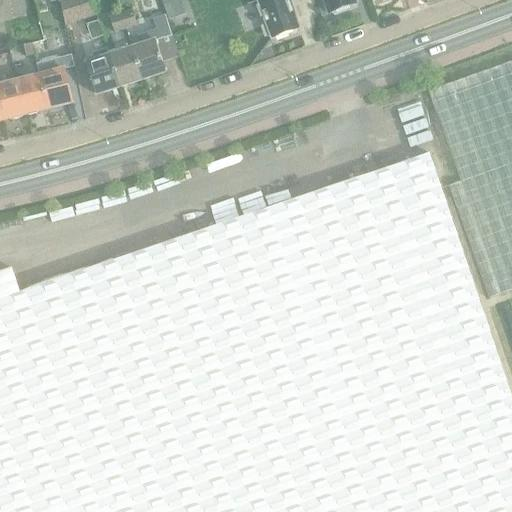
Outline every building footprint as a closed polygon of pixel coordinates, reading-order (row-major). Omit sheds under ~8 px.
[(59,0),(66,26),(96,16),(91,0),(59,0)] [(187,0),(164,0),(169,17),(190,11),(187,0)] [(286,3),(294,0),(260,0),(258,1),(266,24),(262,25),(267,38),(271,37),(272,40),(296,31),(286,3)] [(323,0),(329,14),(332,13),(335,16),(343,13),(344,9),(355,5),(352,0),(323,0)] [(132,11),(121,15),(126,30),(137,27),(132,11)] [(114,34),(126,30),(121,15),(109,19),(114,34)] [(130,42),(132,49),(142,80),(165,73),(162,61),(179,56),(166,17),(153,21),(156,31),(139,37),(138,39),(130,42)] [(99,22),(87,26),(92,40),(103,36),(99,22)] [(40,42),(32,44),(34,55),(42,53),(40,42)] [(26,56),(34,55),(32,44),(24,46),(26,56)] [(132,49),(109,57),(119,88),(142,80),(132,49)] [(119,88),(109,57),(107,50),(91,55),(92,58),(84,60),(85,63),(95,96),(119,88)] [(36,63),(40,76),(48,110),(72,104),(64,70),(63,70),(60,57),(36,63)] [(511,62),(428,92),(460,183),(448,187),(489,300),(511,291),(511,62)] [(0,75),(0,117),(1,122),(25,116),(16,82),(3,86),(0,76),(0,75)] [(40,76),(16,82),(25,116),(48,110),(40,76)] [(511,511),(511,398),(429,155),(20,294),(0,300),(0,511),(511,511)] [(0,300),(20,294),(12,270),(0,274),(0,300)]
